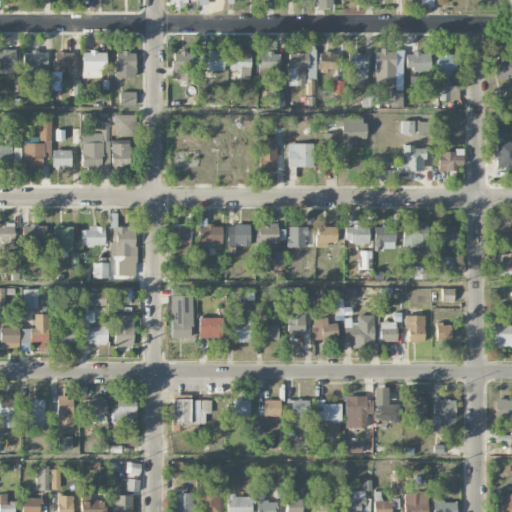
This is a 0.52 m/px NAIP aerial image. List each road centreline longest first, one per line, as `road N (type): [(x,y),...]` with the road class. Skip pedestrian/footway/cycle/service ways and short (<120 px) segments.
road 1 (residential): [(511,199),(0,198)]
road 2 (residential): [(155,511),(156,0)]
road 3 (residential): [(511,374),(0,374)]
road 4 (residential): [(506,26),(0,25)]
road 5 (residential): [(476,511),(479,26)]
